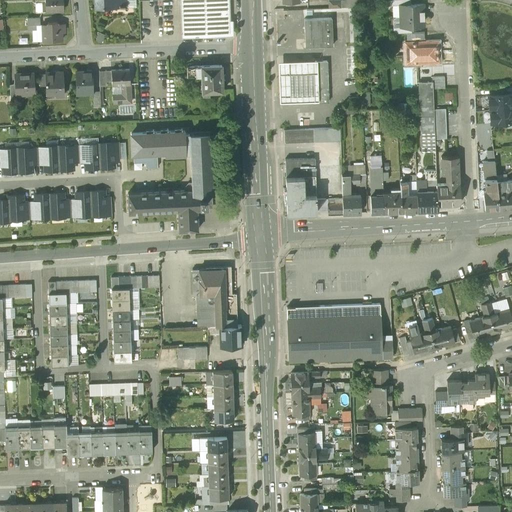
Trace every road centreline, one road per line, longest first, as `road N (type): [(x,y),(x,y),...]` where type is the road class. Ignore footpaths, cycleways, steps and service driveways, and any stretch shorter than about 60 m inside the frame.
road 1 (secondary): [(269,511),(261,234)]
road 2 (residential): [(511,346),(427,371),(432,509)]
road 3 (residential): [(469,220),(457,0)]
road 4 (tertiary): [(469,220),(261,234)]
road 5 (secondary): [(261,234),(251,46)]
road 6 (residential): [(120,250),(117,180),(0,185)]
road 7 (residential): [(104,368),(40,370),(34,256)]
road 8 (residential): [(104,368),(143,367),(153,377),(156,468),(132,478)]
road 9 (residential): [(83,53),(251,46)]
road 10 (residential): [(120,250),(261,234)]
road 11 (residential): [(132,478),(0,481)]
